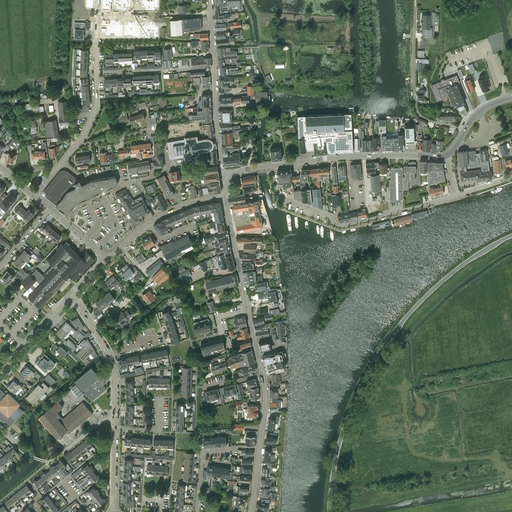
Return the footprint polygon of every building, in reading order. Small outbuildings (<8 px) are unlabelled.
[(101,0),(101,8),(108,8),(108,1),(111,2),(111,0),(101,0)] [(112,0),(112,5),(116,6),(115,9),(120,9),(120,0),(112,0)] [(120,0),(120,9),(125,9),(125,6),(128,6),(128,0),(120,0)] [(140,0),(141,7),(144,7),(144,10),(149,10),(149,0),(145,0),(144,0),(140,0)] [(149,0),(149,10),(153,11),(154,7),(157,7),(157,0),(153,0),(153,1),(149,0)] [(225,4),(214,5),(215,13),(218,12),(219,15),(228,14),(228,11),(221,12),(221,7),(222,7),(222,10),(228,9),(228,7),(226,7),(225,4)] [(186,5),(178,5),(178,13),(187,13),(186,5)] [(422,20),(422,23),(422,28),(426,28),(426,34),(432,35),(432,28),(430,28),(430,15),(422,15),(422,20)] [(196,28),(202,28),(202,18),(191,18),(182,19),(170,20),(171,35),(182,34),(182,31),(196,30),(196,28)] [(105,24),(105,34),(109,34),(109,31),(113,31),(114,21),(109,21),(109,24),(105,24)] [(114,21),(113,31),(117,31),(117,35),(121,35),(122,24),(118,24),(118,21),(114,21)] [(123,24),(123,35),(126,35),(127,31),(131,32),(131,22),(127,21),(126,25),(123,24)] [(131,22),(131,32),(135,32),(135,36),(139,36),(139,25),(136,25),(136,22),(131,22)] [(141,25),(140,36),(144,36),(144,32),(148,32),(149,22),(144,22),(144,25),(141,25)] [(149,22),(148,32),(153,33),(152,36),(156,37),(157,26),(153,26),(154,23),(149,22)] [(75,24),(74,29),(76,29),(75,37),(76,37),(76,38),(79,38),(79,37),(84,38),(84,34),(84,31),(84,30),(89,30),(89,23),(84,23),(84,25),(75,24)] [(208,41),(191,42),(191,47),(198,47),(198,44),(201,44),(202,51),(209,51),(208,41)] [(217,48),(217,57),(237,55),(236,52),(226,52),(225,48),(217,48)] [(192,69),(206,68),(205,58),(191,59),(192,69)] [(188,59),(178,60),(178,65),(179,67),(182,67),(182,68),(189,67),(188,65),(188,62),(188,59)] [(224,67),(224,66),(224,63),(229,63),(229,59),(218,59),(218,67),(224,67)] [(478,80),(483,91),(489,88),(488,84),(489,84),(485,74),(479,76),(480,79),(478,80)] [(463,104),(465,103),(457,83),(460,82),(457,75),(431,85),(432,88),(433,91),(436,101),(447,97),(449,96),(454,107),(457,106),(459,111),(465,108),(463,104)] [(467,87),(469,91),(474,89),(469,76),(466,77),(467,80),(464,81),(466,84),(465,84),(466,88),(467,87)] [(233,83),(233,77),(219,77),(219,87),(223,87),(223,88),(229,88),(229,85),(231,85),(231,83),(233,83)] [(418,93),(417,93),(417,100),(423,100),(423,94),(425,94),(425,92),(424,90),(419,90),(418,92),(418,93)] [(267,91),(255,93),(255,95),(256,102),(268,101),(267,91)] [(211,106),(211,100),(211,95),(207,95),(207,94),(204,94),(204,95),(202,95),(202,104),(198,105),(198,107),(199,107),(203,107),(204,106),(211,106)] [(232,98),(232,105),(241,104),(241,101),(241,98),(241,97),(233,98),(232,98)] [(67,101),(58,102),(60,118),(59,118),(60,125),(69,124),(69,122),(70,122),(70,117),(69,117),(67,101)] [(23,111),(27,111),(27,112),(39,112),(39,113),(44,112),(43,106),(39,106),(39,103),(23,104),(23,111)] [(211,121),(211,106),(204,106),(203,107),(199,107),(198,107),(193,107),(193,114),(189,114),(189,121),(203,119),(203,122),(211,121)] [(219,110),(218,112),(219,122),(232,122),(231,111),(232,111),(232,109),(219,110)] [(113,117),(108,118),(111,126),(128,120),(126,111),(118,113),(117,113),(112,114),(113,117)] [(138,121),(145,119),(143,113),(137,115),(138,121)] [(353,151),(352,137),(351,114),(351,113),(344,114),(297,116),(298,139),(300,152),(304,151),(307,151),(307,150),(314,149),(315,154),(327,153),(327,152),(330,152),(336,152),(335,151),(338,151),(338,152),(344,152),(344,151),(346,151),(346,152),(353,151)] [(131,123),(138,121),(137,115),(130,117),(131,123)] [(34,118),(27,119),(29,128),(31,128),(32,134),(37,133),(36,127),(34,118)] [(47,137),(58,135),(56,119),(44,121),(47,137)] [(224,123),(219,123),(220,130),(232,129),(232,132),(235,132),(240,131),(240,128),(240,125),(231,126),(231,123),(224,123)] [(208,131),(213,130),(212,124),(204,125),(205,130),(206,130),(206,133),(208,133),(208,131)] [(404,127),(406,143),(415,142),(414,127),(414,126),(404,127)] [(232,132),(220,133),(221,138),(222,137),(222,138),(221,138),(221,143),(234,141),(234,138),(232,138),(232,132)] [(386,138),(385,138),(386,144),(387,150),(392,150),(392,149),(392,143),(394,142),(394,137),(394,133),(386,134),(386,135),(386,138)] [(179,140),(168,141),(170,158),(188,156),(188,157),(199,155),(198,154),(202,154),(201,152),(202,152),(202,151),(205,150),(205,151),(205,150),(208,150),(208,151),(209,151),(209,150),(211,148),(212,149),(212,148),(213,146),(213,145),(212,143),(213,142),(212,142),(210,140),(211,139),(210,139),(210,140),(209,140),(207,140),(207,139),(206,139),(207,139),(204,140),(204,139),(203,139),(203,140),(200,140),(199,140),(197,141),(196,138),(197,138),(197,137),(196,137),(196,136),(195,136),(195,137),(179,140)] [(423,141),(422,150),(430,151),(431,139),(427,139),(427,136),(424,136),(424,139),(423,139),(423,141)] [(361,138),(360,138),(360,140),(362,140),(363,151),(368,150),(368,140),(365,140),(365,138),(364,138),(361,138)] [(7,146),(12,150),(18,143),(14,139),(7,146)] [(434,140),(434,143),(437,143),(436,148),(436,151),(442,151),(442,150),(442,144),(443,144),(443,141),(443,140),(434,140)] [(42,150),(38,150),(39,159),(40,159),(42,159),(42,158),(45,158),(45,151),(47,151),(45,142),(43,142),(43,145),(41,145),(42,150)] [(58,147),(55,147),(54,142),(51,143),(50,143),(50,146),(51,146),(52,148),(49,148),(50,157),(56,156),(56,151),(59,151),(58,147)] [(239,150),(239,145),(233,146),(233,143),(222,144),(224,165),(241,163),(240,153),(232,153),(232,151),(234,151),(234,150),(239,150)] [(497,143),(489,146),(491,151),(498,149),(497,143)] [(509,153),(506,143),(500,145),(499,145),(500,148),(502,155),(509,153)] [(38,159),(39,159),(38,150),(34,151),(34,147),(31,147),(31,145),(28,145),(28,151),(32,151),(31,151),(32,159),(33,159),(35,159),(36,160),(38,159)] [(139,153),(138,151),(137,145),(131,146),(131,150),(129,150),(130,154),(136,153),(137,158),(139,158),(139,153)] [(211,148),(209,150),(209,151),(210,163),(217,162),(218,162),(216,145),(213,145),(213,146),(212,148),(212,149),(211,148)] [(272,161),(282,159),(280,148),(270,149),(272,161)] [(480,151),(480,153),(475,153),(475,151),(458,152),(459,165),(461,165),(461,171),(460,172),(461,181),(477,178),(477,181),(492,179),(490,171),(489,171),(488,160),(487,150),(480,151)] [(113,164),(112,154),(107,155),(106,152),(99,153),(101,164),(105,163),(108,163),(108,162),(109,161),(110,164),(113,164)] [(5,153),(4,157),(7,157),(6,162),(8,162),(8,163),(13,164),(13,163),(12,163),(13,159),(16,160),(17,155),(6,153),(6,154),(5,153)] [(149,162),(150,168),(154,167),(154,168),(163,167),(162,156),(160,156),(155,156),(155,161),(149,162)] [(150,168),(149,162),(149,160),(128,164),(130,179),(148,176),(147,171),(150,171),(150,168)] [(504,167),(501,160),(493,161),(495,173),(502,172),(501,168),(504,167)] [(428,170),(428,163),(427,163),(427,161),(420,161),(420,172),(427,172),(427,170),(428,170)] [(439,182),(445,180),(443,169),(442,162),(428,161),(428,163),(428,170),(427,180),(428,185),(439,182)] [(378,162),(366,163),(367,173),(371,172),(372,175),(373,175),(373,172),(376,172),(375,167),(379,167),(378,162)] [(403,177),(403,190),(408,190),(408,181),(414,181),(414,172),(415,172),(415,162),(410,162),(410,163),(408,163),(408,166),(403,166),(404,172),(405,177),(403,177)] [(352,177),(361,176),(360,164),(350,165),(352,177)] [(386,164),(379,164),(380,173),(380,176),(383,176),(386,175),(386,172),(389,172),(389,168),(386,168),(386,164)] [(342,175),(342,177),(346,177),(345,165),(338,166),(339,176),(342,175)] [(328,167),(318,168),(319,180),(322,180),(321,177),(326,176),(329,176),(329,174),(328,167)] [(403,199),(403,190),(403,177),(403,167),(390,168),(391,180),(389,180),(390,202),(403,199)] [(320,188),(319,180),(318,168),(308,169),(309,176),(313,175),(313,177),(315,177),(316,177),(317,180),(316,180),(317,189),(320,188)] [(310,180),(309,176),(308,169),(301,170),(300,175),(300,180),(301,190),(305,189),(305,186),(305,181),(310,180)] [(107,189),(117,184),(115,176),(87,181),(81,182),(80,180),(79,180),(79,181),(77,181),(76,179),(68,172),(67,171),(66,171),(65,170),(64,170),(63,170),(62,170),(61,171),(60,171),(60,172),(59,172),(59,173),(44,191),(47,194),(45,196),(46,197),(50,200),(56,205),(65,213),(67,215),(77,203),(107,189)] [(292,176),(291,170),(277,172),(278,182),(283,182),(284,187),(293,186),(293,185),(293,184),(292,176)] [(219,180),(218,172),(204,173),(204,174),(201,174),(199,174),(193,174),(194,177),(195,184),(197,184),(197,183),(201,183),(205,182),(219,180)] [(373,175),(372,175),(370,175),(372,191),(381,190),(379,174),(373,175)] [(160,186),(168,182),(164,175),(156,179),(160,186)] [(256,182),(255,175),(241,178),(242,184),(246,184),(255,182),(256,182)] [(294,181),(300,180),(300,175),(292,176),(293,184),(294,184),(294,181)] [(220,186),(219,180),(205,182),(201,183),(197,183),(197,184),(198,184),(198,189),(200,188),(220,186)] [(439,182),(440,186),(429,189),(431,196),(444,194),(442,186),(446,185),(445,180),(439,182)] [(163,192),(171,188),(168,182),(160,186),(163,192)] [(242,186),(244,192),(253,190),(253,187),(256,187),(255,182),(246,184),(246,185),(242,186)] [(149,193),(157,189),(154,183),(146,187),(149,193)] [(191,190),(189,190),(190,198),(197,196),(195,185),(194,185),(192,185),(190,185),(191,190)] [(221,191),(220,186),(200,188),(198,189),(200,196),(202,195),(206,194),(221,191)] [(166,198),(174,194),(171,188),(163,192),(166,198)] [(322,205),(320,188),(317,189),(312,189),(314,206),(322,208),(322,205)] [(125,189),(115,194),(119,202),(120,202),(131,222),(132,222),(134,226),(144,220),(142,216),(150,212),(142,196),(131,201),(125,189)] [(305,189),(301,190),(302,202),(303,201),(308,201),(311,201),(310,189),(307,189),(305,189)] [(0,197),(0,204),(3,206),(1,208),(5,212),(9,208),(8,207),(16,198),(10,193),(3,200),(0,197)] [(160,194),(155,197),(162,211),(167,208),(160,194)] [(229,204),(233,203),(248,201),(248,198),(245,199),(244,194),(228,197),(229,204)] [(260,213),(266,212),(263,198),(257,199),(257,201),(258,201),(260,213)] [(236,222),(238,231),(262,226),(260,213),(258,201),(257,201),(233,204),(234,207),(248,205),(250,220),(236,222)] [(210,212),(214,211),(222,210),(220,203),(219,202),(214,203),(213,203),(210,203),(210,204),(209,204),(210,212)] [(19,205),(14,210),(17,213),(18,213),(24,218),(23,219),(26,222),(28,219),(29,220),(32,218),(31,217),(34,213),(29,209),(26,212),(22,208),(22,207),(19,205)] [(248,205),(234,207),(236,222),(250,220),(248,205)] [(200,214),(199,206),(198,206),(195,206),(195,207),(194,207),(196,215),(199,214),(200,216),(202,216),(202,213),(200,214)] [(431,207),(412,212),(414,220),(433,216),(431,207)] [(192,216),(189,209),(184,211),(187,218),(190,217),(191,219),(194,218),(193,216),(192,216)] [(409,212),(390,217),(392,226),(411,221),(409,212)] [(182,220),(181,216),(179,213),(175,215),(175,216),(178,222),(181,221),(182,223),(185,222),(184,220),(182,220)] [(340,222),(352,219),(351,213),(344,215),(344,214),(337,216),(339,221),(340,222)] [(172,225),(173,227),(175,226),(174,224),(173,224),(170,217),(169,217),(166,218),(166,219),(164,219),(168,226),(172,225)] [(387,218),(368,223),(370,231),(389,227),(387,218)] [(171,232),(168,226),(164,219),(153,226),(158,235),(171,232)] [(217,233),(225,230),(226,228),(226,226),(225,225),(224,225),(223,220),(215,221),(209,223),(211,235),(217,233)] [(47,234),(52,228),(47,224),(46,226),(43,224),(39,228),(42,231),(43,230),(47,234)] [(52,228),(47,234),(50,236),(48,239),(49,240),(52,237),(56,232),(52,228)] [(204,237),(200,238),(202,243),(206,242),(208,241),(208,242),(211,241),(212,242),(214,241),(214,240),(216,239),(228,236),(227,230),(225,230),(217,233),(211,235),(207,236),(204,237)] [(56,232),(52,237),(56,242),(61,236),(56,232)] [(176,240),(161,247),(165,257),(163,258),(164,261),(167,260),(193,248),(190,240),(187,235),(176,240)] [(150,236),(142,241),(146,249),(154,244),(154,243),(156,242),(154,239),(153,240),(152,238),(151,239),(150,236)] [(223,243),(229,241),(228,237),(219,239),(219,240),(218,241),(218,243),(216,244),(213,245),(211,242),(207,244),(208,247),(209,249),(211,249),(215,247),(215,248),(220,247),(222,247),(222,244),(223,244),(223,243)] [(52,294),(52,295),(68,279),(67,278),(69,276),(74,281),(94,259),(86,251),(80,258),(78,256),(79,255),(74,250),(75,248),(66,241),(63,244),(61,243),(56,249),(58,251),(56,253),(55,252),(48,261),(52,265),(42,275),(36,269),(30,275),(39,284),(35,288),(28,296),(32,301),(31,301),(31,304),(35,304),(35,303),(39,307),(52,294)] [(204,252),(203,252),(205,255),(216,250),(218,255),(225,253),(231,251),(229,241),(223,243),(223,244),(222,244),(222,247),(220,247),(215,248),(215,247),(211,249),(209,249),(207,250),(204,252)] [(255,252),(256,244),(244,243),(243,251),(255,252)] [(30,259),(28,258),(30,255),(25,251),(25,250),(19,256),(25,261),(27,263),(30,259)] [(224,253),(217,255),(218,257),(219,261),(218,263),(219,265),(221,266),(221,268),(222,269),(227,268),(229,271),(235,270),(236,269),(233,260),(231,251),(225,253),(224,253)] [(239,252),(238,252),(240,260),(251,260),(255,261),(255,260),(255,257),(258,257),(258,253),(257,253),(239,252)] [(138,263),(145,259),(141,254),(135,258),(138,263)] [(20,267),(25,261),(19,256),(14,262),(20,267)] [(160,259),(146,271),(150,276),(164,264),(160,259)] [(204,271),(208,270),(204,261),(200,263),(199,264),(203,271),(204,271)] [(242,270),(254,268),(253,263),(252,263),(252,261),(242,261),(243,264),(241,264),(242,270)] [(124,272),(121,274),(126,280),(134,273),(138,271),(134,266),(131,269),(126,264),(121,268),(124,272)] [(183,265),(177,268),(180,274),(186,270),(183,265)] [(156,281),(165,272),(161,268),(152,277),(156,281)] [(254,268),(242,270),(245,282),(262,281),(262,276),(260,277),(259,276),(256,276),(255,270),(254,271),(254,268)] [(189,270),(178,275),(181,281),(184,280),(186,285),(192,282),(189,277),(192,275),(189,270)] [(7,271),(2,277),(5,280),(3,282),(6,285),(8,283),(9,283),(14,276),(7,271)] [(165,272),(156,281),(159,285),(169,276),(165,272)] [(211,277),(205,279),(206,282),(209,293),(236,285),(238,285),(239,285),(236,274),(232,275),(211,281),(211,277)] [(28,289),(31,285),(35,288),(39,284),(30,275),(21,283),(28,289)] [(109,287),(110,287),(111,289),(114,286),(115,287),(119,283),(118,282),(113,276),(105,283),(109,287)] [(257,286),(255,287),(256,291),(266,290),(266,286),(268,286),(267,281),(257,282),(257,286)] [(149,291),(143,295),(148,302),(149,303),(155,299),(154,298),(149,291)] [(268,291),(257,294),(259,299),(264,298),(263,297),(268,296),(269,302),(277,300),(275,291),(269,293),(268,291)] [(112,305),(110,302),(115,298),(109,292),(103,297),(108,304),(110,306),(112,305)] [(103,297),(96,303),(101,310),(102,309),(108,304),(103,297)] [(209,312),(215,310),(213,302),(207,303),(209,312)] [(171,317),(179,314),(181,314),(181,313),(179,308),(177,308),(176,309),(176,311),(170,313),(169,310),(162,313),(164,319),(171,317)] [(131,317),(127,310),(116,318),(120,324),(131,317)] [(274,314),(252,319),(254,325),(264,323),(264,321),(273,318),(272,316),(274,315),(274,314)] [(247,327),(244,316),(234,318),(237,329),(247,327)] [(76,330),(76,331),(77,332),(79,331),(79,332),(80,331),(84,327),(78,317),(72,321),(77,329),(76,330)] [(166,325),(173,323),(171,317),(164,319),(166,325)] [(210,326),(209,322),(209,320),(208,318),(201,320),(204,333),(208,332),(208,331),(211,330),(211,329),(210,326)] [(204,333),(201,320),(194,322),(197,334),(200,333),(200,334),(204,333)] [(77,332),(76,331),(66,322),(62,326),(63,326),(62,328),(61,327),(67,334),(72,329),(74,332),(73,334),(79,341),(84,336),(79,332),(79,331),(77,332)] [(166,325),(168,332),(175,329),(177,329),(176,326),(174,327),(173,323),(166,325)] [(269,323),(254,326),(256,332),(261,331),(261,329),(269,328),(269,323)] [(56,333),(55,333),(72,349),(74,346),(75,345),(68,339),(66,341),(63,338),(67,334),(61,327),(57,331),(58,332),(56,334),(56,333)] [(170,338),(177,336),(175,329),(168,332),(170,338)] [(261,331),(256,332),(257,338),(269,335),(269,334),(270,334),(270,329),(268,330),(261,331)] [(172,344),(179,342),(177,336),(170,338),(172,344)] [(76,354),(79,358),(91,346),(92,346),(89,341),(88,341),(87,339),(88,339),(87,338),(85,340),(84,339),(79,344),(83,347),(76,354)] [(219,338),(215,339),(218,352),(225,350),(222,338),(219,339),(219,338)] [(218,352),(215,339),(211,340),(211,341),(208,342),(211,354),(218,352)] [(272,349),(270,340),(263,341),(258,342),(261,351),(266,350),(272,349)] [(237,350),(251,346),(250,341),(235,345),(237,350)] [(211,354),(208,342),(205,343),(205,342),(201,343),(204,355),(211,354)] [(55,345),(50,350),(55,354),(57,351),(63,357),(67,352),(60,346),(58,348),(55,345)] [(92,348),(91,346),(79,358),(86,364),(90,361),(87,358),(89,356),(88,355),(91,354),(92,355),(93,354),(95,357),(98,356),(96,353),(93,348),(92,348)] [(243,359),(253,357),(251,348),(244,350),(245,352),(242,353),(243,359)] [(284,359),(282,352),(263,357),(267,373),(286,368),(286,359),(284,359)] [(147,353),(141,354),(142,362),(143,362),(144,365),(149,364),(149,361),(147,353)] [(236,361),(243,359),(242,353),(238,354),(228,358),(230,363),(236,361)] [(41,360),(38,364),(45,371),(49,367),(51,369),(55,364),(46,355),(44,357),(42,356),(40,359),(41,360)] [(138,355),(132,356),(133,364),(140,362),(138,355)] [(117,361),(119,370),(120,370),(119,369),(127,367),(128,368),(127,365),(125,358),(126,358),(125,356),(125,357),(121,357),(122,359),(119,359),(119,361),(118,361),(117,361)] [(126,358),(125,358),(127,365),(133,364),(132,356),(126,358)] [(214,364),(211,365),(212,368),(213,372),(227,368),(225,361),(224,357),(221,358),(222,362),(221,362),(214,364)] [(255,363),(253,357),(243,359),(236,361),(230,363),(232,369),(243,365),(243,366),(244,365),(255,363)] [(23,370),(20,373),(22,374),(22,375),(28,380),(35,373),(26,365),(23,368),(25,369),(24,371),(23,370)] [(244,370),(242,371),(242,373),(243,372),(244,376),(249,375),(248,373),(256,370),(255,365),(244,368),(244,370)] [(91,367),(75,381),(85,393),(93,387),(96,391),(104,385),(102,383),(105,381),(96,370),(95,371),(91,367)] [(272,383),(278,383),(280,383),(280,375),(282,375),(282,370),(274,372),(274,374),(272,374),(272,383)] [(48,374),(44,378),(52,385),(56,380),(48,374)] [(246,382),(244,382),(246,388),(257,385),(256,382),(255,379),(255,380),(255,379),(246,381),(246,382)] [(8,384),(6,386),(15,394),(22,387),(15,381),(15,382),(13,380),(11,383),(12,384),(10,385),(8,384)] [(49,388),(43,382),(40,385),(38,384),(36,386),(37,387),(35,389),(33,387),(31,390),(40,398),(42,400),(47,395),(44,393),(49,388)] [(71,387),(79,397),(84,393),(76,383),(71,387)] [(270,396),(278,397),(278,384),(278,383),(272,383),(270,383),(270,396)] [(229,386),(231,395),(235,394),(236,395),(240,394),(239,391),(242,390),(241,384),(238,385),(239,388),(236,389),(235,384),(232,385),(229,386)] [(92,401),(107,389),(104,385),(96,391),(93,387),(85,393),(92,401)] [(227,396),(231,395),(229,386),(225,386),(225,387),(223,387),(224,392),(221,393),(223,399),(228,398),(227,396)] [(251,399),(259,398),(259,387),(250,388),(251,399)] [(0,418),(9,427),(23,412),(18,406),(20,404),(8,392),(6,395),(0,389),(0,418)] [(223,399),(221,393),(218,393),(217,389),(215,390),(215,389),(211,390),(214,399),(218,398),(218,400),(223,399)] [(33,405),(40,398),(31,390),(29,392),(31,394),(29,396),(28,395),(26,397),(27,399),(33,405)] [(210,400),(214,399),(211,390),(208,391),(205,392),(207,396),(204,397),(205,403),(210,402),(210,400)] [(278,400),(278,397),(270,396),(270,408),(281,408),(281,400),(278,400)] [(58,401),(39,417),(57,438),(59,437),(60,439),(63,437),(61,435),(66,431),(67,433),(69,432),(70,433),(93,413),(83,402),(63,419),(57,412),(63,407),(58,401)] [(258,416),(258,405),(247,405),(247,416),(258,416)] [(279,417),(273,416),(272,419),(269,419),(268,428),(274,429),(275,429),(275,423),(278,424),(279,417)] [(184,429),(184,423),(176,423),(176,430),(180,430),(180,432),(186,432),(186,430),(184,429)] [(277,434),(270,433),(270,436),(267,436),(266,442),(276,444),(277,437),(277,434)] [(246,436),(245,444),(245,445),(254,445),(255,437),(246,436)] [(211,447),(210,438),(204,438),(204,437),(201,437),(201,443),(204,443),(205,447),(211,447)] [(87,451),(93,446),(87,439),(82,444),(87,451)] [(82,455),(87,451),(82,444),(76,448),(82,455)] [(6,448),(13,456),(15,454),(16,456),(18,454),(13,448),(11,450),(8,446),(6,448)] [(276,448),(269,447),(268,450),(265,449),(264,454),(264,456),(264,459),(274,461),(275,455),(271,455),(272,450),(275,451),(276,448)] [(7,453),(5,454),(10,461),(12,460),(11,458),(13,456),(6,448),(4,449),(7,453)] [(76,460),(82,455),(76,448),(71,453),(76,460)] [(10,461),(5,454),(3,456),(0,452),(0,457),(5,463),(7,461),(8,463),(10,461)] [(71,464),(76,460),(71,453),(65,457),(71,464)] [(60,462),(57,464),(65,474),(67,476),(69,474),(67,472),(66,472),(64,468),(66,466),(65,464),(62,461),(61,459),(59,461),(60,462)] [(67,476),(65,474),(57,464),(55,466),(53,465),(51,467),(57,474),(60,472),(65,478),(67,476)] [(86,465),(85,464),(71,476),(73,479),(83,471),(85,473),(92,468),(91,466),(89,467),(87,464),(86,465)] [(263,467),(262,475),(269,476),(269,475),(270,468),(272,469),(272,467),(277,468),(277,465),(271,464),(271,465),(267,464),(267,468),(263,467)] [(204,470),(203,476),(206,477),(206,475),(212,476),(213,466),(212,466),(207,466),(207,471),(204,470)] [(236,475),(239,475),(241,475),(241,472),(251,473),(251,467),(237,466),(236,475)] [(51,469),(48,472),(58,483),(59,482),(55,476),(57,474),(51,467),(50,468),(51,469)] [(93,469),(92,468),(85,473),(87,476),(84,479),(85,481),(85,480),(94,473),(92,470),(93,469)] [(232,472),(229,472),(229,468),(224,468),(222,477),(228,478),(227,479),(231,480),(232,472)] [(58,483),(48,472),(45,474),(44,472),(42,474),(48,481),(51,479),(56,485),(58,483)] [(92,482),(99,477),(98,475),(96,476),(94,473),(85,480),(85,481),(79,486),(81,488),(81,489),(81,488),(88,483),(87,482),(90,480),(92,482)] [(42,477),(39,479),(49,490),(51,489),(46,483),(48,481),(42,474),(41,475),(42,477)] [(265,479),(261,479),(260,486),(267,487),(268,480),(269,480),(270,477),(266,476),(265,479)] [(49,490),(39,479),(37,481),(36,479),(34,481),(34,482),(37,486),(39,488),(42,486),(45,489),(44,490),(46,493),(49,490)] [(27,485),(21,489),(27,497),(32,492),(27,485)] [(238,486),(237,491),(239,492),(239,493),(243,494),(244,493),(247,493),(248,487),(238,486)] [(91,497),(98,491),(97,489),(96,490),(93,487),(84,495),(86,497),(89,494),(91,497)] [(21,501),(27,497),(21,489),(16,494),(21,501)] [(91,504),(101,496),(99,494),(100,493),(98,491),(91,497),(94,499),(90,502),(91,504)] [(16,494),(10,498),(16,505),(21,501),(16,494)] [(41,500),(45,505),(51,500),(47,495),(41,500)] [(131,495),(122,495),(122,502),(126,502),(126,507),(134,507),(134,501),(134,495),(131,495)] [(101,496),(91,504),(93,506),(96,503),(99,506),(106,500),(104,498),(103,499),(101,496)] [(236,497),(235,504),(235,506),(239,507),(240,505),(245,506),(246,499),(239,498),(239,497),(236,497)] [(10,510),(16,505),(10,498),(5,503),(10,510)] [(271,502),(272,500),(262,498),(261,501),(258,501),(257,508),(265,510),(265,509),(268,510),(268,509),(270,509),(271,502)] [(49,510),(55,505),(51,500),(45,505),(49,510)]
